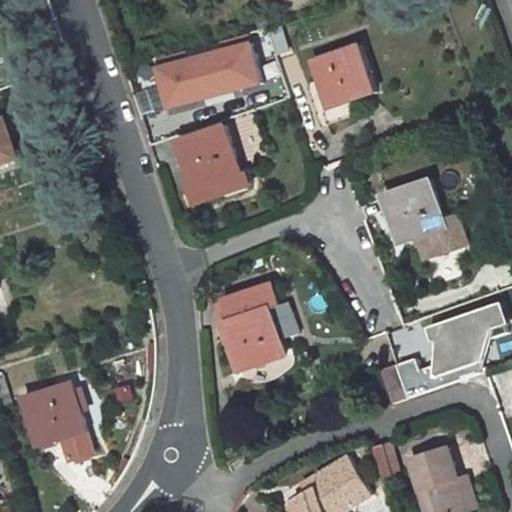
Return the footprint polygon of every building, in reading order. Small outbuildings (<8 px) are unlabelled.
[(271,87),(261,38),(162,58),(172,107),(271,87)] [(316,61),(333,109),(357,101),(357,100),(380,93),(363,46),(316,61)] [(0,165),(18,159),(5,121),(0,122),(0,165)] [(203,202),(231,192),(226,179),(244,173),(238,154),(240,153),(230,124),(182,141),(190,167),(191,166),(198,188),(194,189),(198,200),(201,202),(203,202)] [(231,192),(249,186),(244,173),(226,179),(231,192)] [(435,179),(388,196),(396,220),(404,244),(451,228),(445,209),(446,209),(435,179)] [(275,284),(225,301),(232,323),(226,325),(233,346),(234,346),(242,371),(289,355),(284,337),(288,336),(290,340),(302,336),(291,303),(283,306),(275,284)] [(232,323),(225,301),(219,303),(226,325),(232,323)] [(501,369),(490,330),(511,324),(511,302),(432,324),(442,362),(425,367),(423,359),(404,364),(412,393),(501,369)] [(411,398),(400,361),(385,365),(396,403),(411,398)] [(29,398),(44,446),(67,439),(74,460),(99,451),(77,383),(29,398)] [(413,457),(428,511),(469,511),(470,511),(461,479),(452,447),(413,457)] [(347,511),(375,497),(353,457),(322,473),(327,482),(289,503),(291,511),(347,511)] [(479,509),(469,476),(461,479),(470,511),(479,509)]
